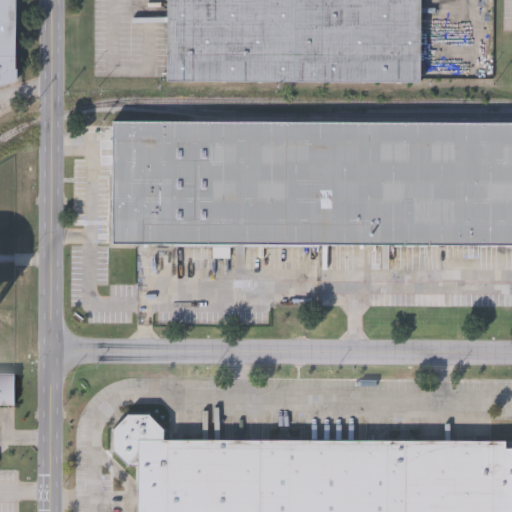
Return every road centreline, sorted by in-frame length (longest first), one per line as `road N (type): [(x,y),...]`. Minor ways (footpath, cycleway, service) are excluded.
road 1 (tertiary): [(51,0),(50,511)]
road 2 (tertiary): [(49,355),(511,357)]
